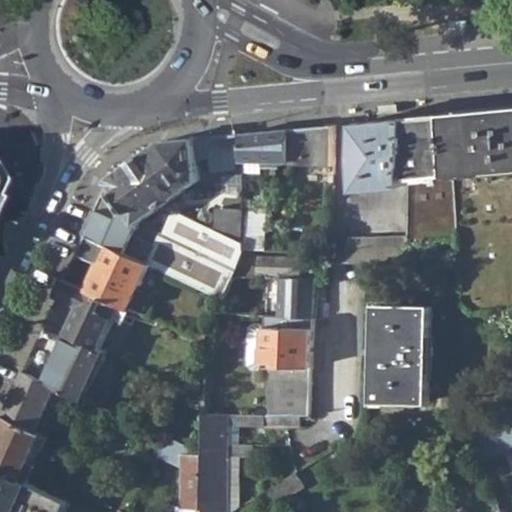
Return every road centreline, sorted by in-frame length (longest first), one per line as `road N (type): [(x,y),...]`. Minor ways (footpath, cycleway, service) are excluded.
road 1 (residential): [(345,80),(336,418)]
road 2 (secondary): [(153,111),(297,97),(345,80)]
road 3 (secondary): [(511,64),(345,80)]
road 4 (secondary): [(345,80),(297,71),(203,24)]
road 5 (primary): [(55,187),(0,306)]
